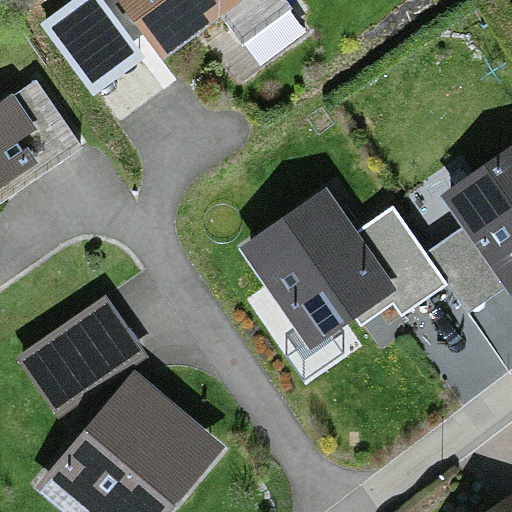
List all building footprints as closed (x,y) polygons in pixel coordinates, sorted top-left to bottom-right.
[(79,0),(78,0),(45,24),(61,47),(95,22),(79,0)] [(122,0),(161,52),(217,11),(242,44),(291,8),(284,0),(122,0)] [(0,183),(31,162),(11,134),(42,113),(25,88),(0,105),(0,183)] [(511,154),(450,198),(510,284),(511,283),(511,154)] [(250,251),(310,338),(382,288),(401,316),(447,284),(393,206),(350,235),(325,199),(250,251)] [(57,334),(22,358),(59,411),(94,387),(57,334)] [(190,434),(131,384),(48,482),(83,511),(123,511),(125,510),(127,511),(149,511),(187,468),(172,455),(190,434)]
